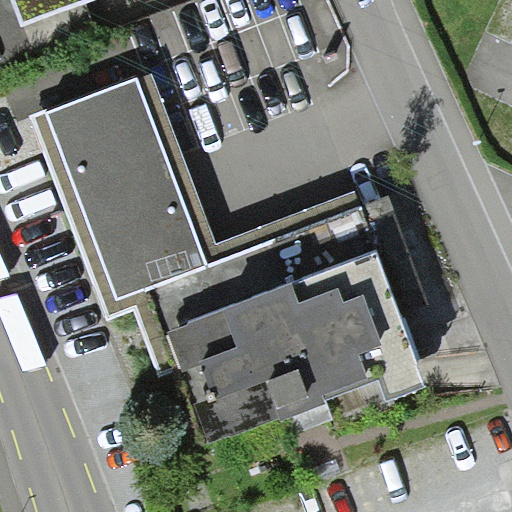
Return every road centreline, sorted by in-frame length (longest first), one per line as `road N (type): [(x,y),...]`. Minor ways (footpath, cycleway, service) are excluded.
road 1 (residential): [(361,0),(511,347)]
road 2 (secondary): [(0,308),(71,511)]
